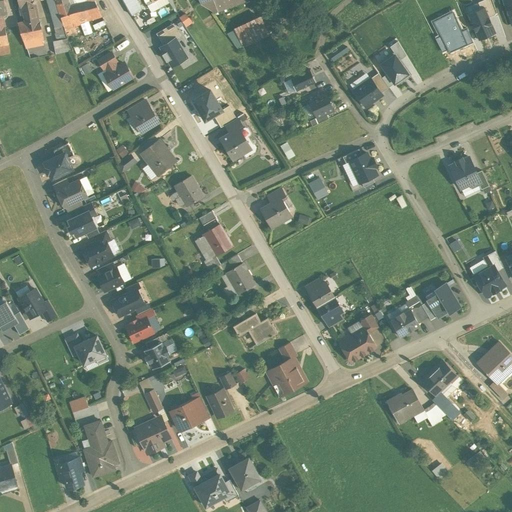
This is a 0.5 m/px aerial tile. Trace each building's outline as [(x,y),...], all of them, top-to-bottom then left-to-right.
[(55,0),(17,0),(19,7),(33,4),(33,2),(34,2),(34,1),(33,1),(32,0),(46,0),(51,15),(51,16),(59,13),(57,6),(55,0)] [(55,0),(57,6),(58,6),(61,18),(69,14),(67,9),(66,6),(65,4),(68,3),(66,0),(55,0)] [(72,0),(75,6),(67,9),(69,14),(61,18),(64,29),(80,24),(80,22),(86,20),(87,21),(102,16),(93,0),(72,0)] [(135,0),(122,0),(128,11),(131,15),(141,10),(135,0)] [(157,0),(153,3),(146,7),(149,13),(168,2),(166,0),(157,0)] [(248,0),(211,0),(200,4),(212,12),(225,8),(225,9),(249,0),(248,0)] [(488,17),(495,15),(490,0),(483,0),(478,2),(480,9),(484,7),(488,17)] [(511,0),(503,0),(511,22),(511,0)] [(33,4),(19,7),(22,15),(24,14),(25,22),(36,20),(33,4)] [(468,15),(479,40),(495,33),(488,17),(484,7),(480,9),(468,15)] [(453,12),(434,21),(440,36),(436,38),(442,52),(448,49),(448,50),(463,43),(464,46),(468,44),(462,31),(453,12)] [(59,13),(51,16),(55,27),(63,25),(59,13)] [(273,26),(266,14),(231,29),(232,32),(227,34),(237,50),(268,35),(265,30),(273,26)] [(2,15),(0,15),(0,45),(8,45),(2,15)] [(155,32),(173,21),(171,17),(144,33),(147,38),(155,33),(155,32)] [(36,20),(25,22),(17,23),(23,41),(42,37),(39,19),(36,20)] [(187,19),(182,22),(186,27),(191,24),(187,19)] [(173,24),(156,34),(164,46),(175,39),(181,36),(173,24)] [(63,25),(55,27),(57,33),(65,31),(63,25)] [(468,44),(473,42),(467,29),(462,31),(468,44)] [(57,33),(55,34),(57,41),(53,42),(55,54),(72,50),(67,37),(65,31),(57,33)] [(42,37),(23,41),(26,48),(44,44),(44,43),(42,37)] [(168,60),(172,67),(186,58),(175,39),(164,46),(161,48),(164,54),(163,54),(167,61),(168,60)] [(394,52),(400,60),(406,55),(397,41),(390,46),(394,52)] [(111,52),(99,60),(104,69),(114,62),(116,61),(111,52)] [(400,60),(394,52),(379,62),(386,73),(393,84),(395,85),(410,74),(400,60)] [(114,62),(106,67),(108,72),(104,74),(113,89),(132,78),(123,63),(117,67),(114,62)] [(366,68),(372,76),(378,72),(373,64),(366,68)] [(287,80),(303,72),(300,66),(284,74),(287,80)] [(296,91),(316,82),(310,69),(303,72),(290,78),(296,91)] [(378,72),(371,78),(381,92),(389,87),(381,77),(378,72)] [(381,77),(389,87),(393,84),(386,73),(381,77)] [(381,92),(371,78),(354,90),(365,106),(382,94),(381,92)] [(222,110),(210,90),(193,100),(205,121),(214,116),(222,110)] [(310,102),(317,117),(326,113),(333,110),(326,95),(310,102)] [(145,100),(134,107),(138,112),(131,116),(141,133),(159,122),(145,100)] [(302,105),(307,118),(315,115),(309,102),(302,105)] [(225,125),(236,118),(229,106),(222,110),(214,116),(221,127),(225,125)] [(329,119),(326,113),(310,120),(313,126),(329,119)] [(236,118),(225,125),(230,133),(236,130),(239,129),(242,127),(237,118),(236,118)] [(230,133),(221,139),(233,160),(243,154),(241,151),(249,146),(239,129),(236,130),(230,133)] [(158,140),(141,153),(157,174),(172,163),(162,149),(164,147),(158,140)] [(68,143),(54,151),(56,157),(65,153),(67,158),(74,155),(68,143)] [(122,145),(116,149),(122,157),(128,152),(122,145)] [(350,161),(362,155),(359,149),(342,156),(345,163),(350,161)] [(56,157),(44,162),(47,168),(45,169),(48,174),(49,173),(52,179),(72,169),(67,158),(65,153),(56,157)] [(350,161),(360,182),(361,181),(372,176),(377,174),(374,167),(377,166),(373,157),(370,159),(367,153),(362,155),(350,161)] [(130,155),(118,164),(122,173),(136,162),(130,155)] [(456,163),(450,165),(461,188),(470,184),(472,187),(478,184),(481,183),(476,173),(469,157),(463,160),(462,158),(455,161),(456,163)] [(490,190),(481,170),(476,173),(481,183),(478,184),(483,193),(490,190)] [(203,196),(191,176),(174,186),(181,197),(184,202),(186,206),(203,196)] [(375,182),(372,176),(361,181),(364,187),(375,182)] [(66,179),(54,184),(57,191),(69,185),(69,184),(66,179)] [(319,199),(328,194),(319,179),(310,184),(319,199)] [(79,180),(69,184),(69,185),(57,191),(58,194),(61,195),(62,194),(64,197),(63,198),(62,200),(65,206),(66,206),(80,199),(87,196),(79,180)] [(280,190),(268,197),(272,204),(280,199),(281,200),(285,198),(280,190)] [(80,199),(66,206),(69,212),(75,210),(83,206),(80,199)] [(272,204),(262,211),(263,214),(265,213),(266,216),(272,226),(283,220),(282,218),(288,214),(289,216),(290,215),(281,200),(280,199),(272,204)] [(83,206),(75,210),(78,216),(88,211),(89,212),(95,209),(91,202),(83,206)] [(78,216),(68,220),(71,226),(68,227),(71,233),(73,232),(76,237),(85,232),(96,227),(89,212),(88,211),(78,216)] [(212,211),(199,218),(203,225),(216,218),(212,211)] [(288,214),(282,218),(283,220),(285,224),(292,221),(289,216),(288,214)] [(220,224),(203,234),(204,236),(215,255),(215,256),(216,255),(232,246),(220,224)] [(96,227),(85,232),(88,238),(92,237),(99,233),(96,227)] [(99,233),(92,237),(95,243),(105,238),(107,243),(111,241),(106,230),(99,233)] [(215,255),(204,236),(199,238),(196,239),(196,240),(194,241),(206,259),(206,260),(215,255)] [(95,243),(82,249),(90,266),(113,255),(107,243),(105,238),(95,243)] [(503,266),(496,252),(483,258),(488,267),(493,264),(496,270),(503,266)] [(238,254),(228,260),(231,266),(241,260),(238,254)] [(215,255),(206,260),(206,259),(203,261),(209,271),(221,264),(216,255),(215,256),(215,255)] [(112,262),(96,270),(99,275),(115,268),(112,262)] [(243,263),(226,273),(238,294),(255,284),(243,263)] [(474,275),(486,296),(505,285),(496,270),(493,264),(488,267),(474,275)] [(99,275),(97,276),(104,291),(124,282),(116,267),(115,268),(99,275)] [(318,278),(305,286),(308,292),(322,284),(318,278)] [(138,282),(125,288),(128,294),(135,290),(136,291),(141,288),(138,282)] [(308,292),(317,307),(334,297),(325,282),(322,284),(308,292)] [(460,306),(446,283),(425,296),(428,301),(438,316),(439,318),(460,306)] [(35,289),(19,298),(22,304),(26,311),(26,310),(30,318),(35,315),(36,312),(36,311),(39,309),(41,312),(46,309),(43,303),(35,289)] [(128,294),(112,301),(119,316),(135,309),(143,305),(142,305),(136,291),(135,290),(128,294)] [(334,297),(317,307),(325,322),(326,321),(339,313),(342,312),(334,297)] [(48,300),(43,303),(46,309),(41,312),(46,322),(57,316),(48,300)] [(259,301),(242,311),(246,318),(255,313),(264,308),(259,301)] [(411,310),(418,323),(428,317),(421,305),(419,301),(409,307),(411,310)] [(428,301),(421,305),(428,317),(431,320),(438,316),(428,301)] [(14,315),(6,302),(0,305),(0,328),(2,333),(14,326),(19,323),(14,315)] [(143,305),(135,309),(138,315),(146,310),(150,308),(147,303),(142,305),(143,305)] [(152,308),(147,311),(149,316),(155,314),(152,308)] [(400,337),(420,325),(418,323),(411,310),(404,314),(403,312),(397,316),(398,318),(391,322),(400,337)] [(138,315),(137,315),(139,320),(146,317),(149,316),(147,311),(138,315)] [(29,329),(19,312),(14,315),(19,323),(14,326),(20,335),(29,329)] [(246,318),(232,326),(238,336),(247,331),(256,345),(277,333),(267,317),(260,322),(255,313),(246,318)] [(339,313),(326,321),(329,328),(343,320),(339,313)] [(371,314),(358,322),(362,327),(363,326),(367,333),(378,326),(371,314)] [(139,320),(126,326),(134,342),(154,333),(146,317),(139,320)] [(362,327),(338,341),(339,343),(339,346),(341,350),(344,350),(350,361),(375,347),(367,333),(363,326),(362,327)] [(77,335),(64,340),(72,356),(79,353),(75,346),(81,344),(77,335)] [(81,344),(75,346),(79,353),(84,364),(95,359),(98,364),(107,359),(97,336),(81,344)] [(159,337),(145,343),(148,348),(161,342),(159,337)] [(511,355),(499,341),(488,351),(491,354),(479,365),(494,381),(494,380),(511,363),(511,355)] [(148,348),(144,350),(147,356),(144,357),(148,364),(150,363),(153,369),(170,361),(167,355),(170,354),(166,346),(164,348),(161,342),(148,348)] [(289,342),(278,349),(285,361),(293,356),(294,357),(296,355),(289,342)] [(285,361),(266,371),(279,396),(304,382),(295,367),(298,365),(294,357),(293,356),(285,361)] [(443,360),(422,379),(436,394),(457,375),(443,360)] [(172,370),(176,379),(188,374),(185,365),(172,370)] [(244,371),(236,375),(242,385),(249,380),(244,371)] [(158,373),(149,377),(155,390),(164,386),(158,373)] [(230,373),(220,377),(226,388),(235,384),(230,373)] [(0,406),(11,402),(0,378),(0,406)] [(494,381),(489,385),(502,399),(507,394),(494,380),(494,381)] [(412,387),(387,400),(399,422),(413,415),(414,415),(413,413),(423,407),(412,387)] [(222,389),(207,397),(216,417),(232,409),(222,389)] [(154,390),(146,395),(153,411),(162,407),(154,390)] [(452,405),(442,394),(434,402),(445,412),(452,405)] [(85,397),(69,402),(72,413),(88,407),(85,397)] [(201,398),(171,412),(179,430),(189,425),(189,424),(201,418),(202,419),(209,416),(201,398)] [(423,407),(413,413),(414,415),(413,415),(418,423),(428,417),(425,412),(426,411),(423,407)] [(438,421),(431,408),(426,411),(425,412),(428,417),(432,424),(438,421)] [(473,419),(467,413),(464,416),(469,422),(473,419)] [(100,421),(85,426),(89,439),(91,438),(94,447),(108,442),(106,436),(105,436),(104,432),(105,432),(105,431),(104,431),(100,421)] [(153,422),(146,426),(145,424),(136,428),(147,453),(159,448),(157,444),(170,438),(162,421),(155,425),(153,422)] [(94,447),(84,450),(93,477),(107,472),(105,467),(119,463),(112,441),(108,442),(94,447)] [(13,447),(6,449),(9,460),(17,458),(13,447)] [(63,458),(54,461),(59,478),(64,476),(61,464),(64,463),(63,458)] [(84,470),(81,458),(75,459),(79,471),(84,470)] [(248,458),(230,468),(241,488),(259,478),(248,458)] [(64,463),(61,464),(64,476),(68,488),(83,483),(79,471),(75,459),(64,463)] [(432,470),(438,477),(448,470),(442,462),(432,470)] [(11,463),(0,466),(0,492),(2,492),(2,491),(18,486),(11,463)] [(188,477),(195,489),(220,476),(216,469),(202,476),(204,478),(201,480),(197,472),(188,477)] [(224,499),(230,496),(224,483),(220,476),(195,489),(206,509),(224,499)] [(226,502),(238,496),(230,480),(224,483),(230,496),(224,499),(226,502)] [(265,511),(259,501),(248,508),(250,511),(265,511)]
